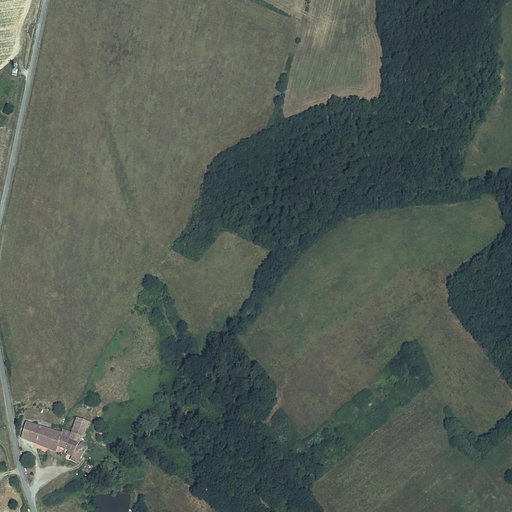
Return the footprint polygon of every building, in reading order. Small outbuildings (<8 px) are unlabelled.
[(77,419),(71,417),(66,433),(71,435),(77,419)] [(71,435),(66,433),(64,432),(62,437),(62,438),(70,441),(73,443),(78,445),(77,448),(84,452),(88,446),(82,443),(82,444),(80,443),(89,424),(77,419),(71,435)] [(29,440),(35,425),(28,422),(22,437),(29,440)] [(49,449),(56,434),(35,425),(29,440),(49,449)] [(159,442),(163,445),(166,440),(170,442),(174,436),(166,431),(159,442)] [(62,438),(62,437),(56,434),(49,449),(60,453),(62,448),(66,450),(70,441),(62,438)] [(78,445),(73,443),(70,451),(68,455),(73,457),(77,448),(78,445)] [(78,463),(84,452),(77,448),(73,457),(72,460),(78,463)]
